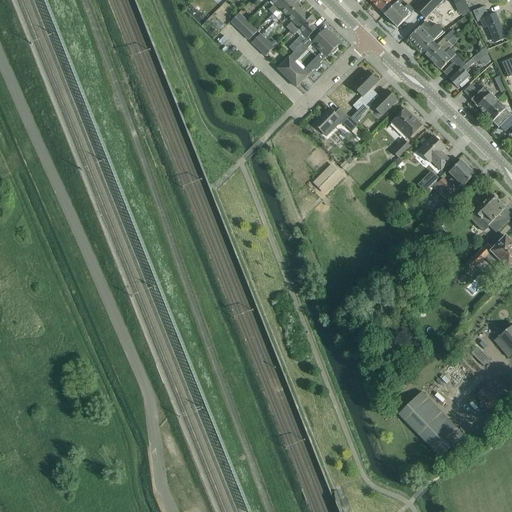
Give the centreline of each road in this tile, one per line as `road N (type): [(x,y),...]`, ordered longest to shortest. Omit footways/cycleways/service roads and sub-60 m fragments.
road 1 (track): [(138,511),(101,382),(0,153)]
road 2 (tertiary): [(511,180),(368,40)]
road 3 (track): [(240,162),(198,118),(151,0)]
